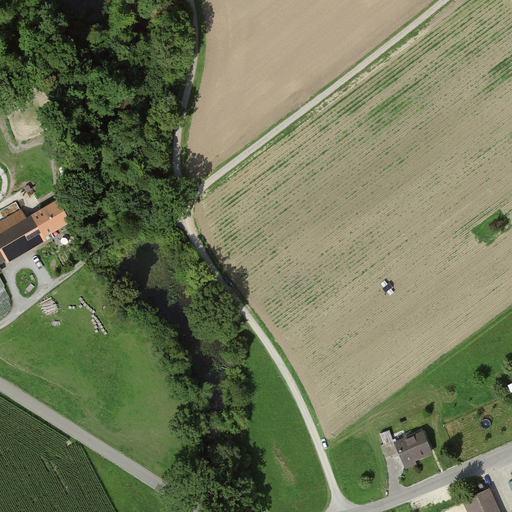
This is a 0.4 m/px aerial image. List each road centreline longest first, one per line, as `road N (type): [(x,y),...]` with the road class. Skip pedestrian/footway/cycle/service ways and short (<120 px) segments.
road 1 (track): [(344,511),(293,385),(185,220),(180,160),(194,61),(191,0)]
road 2 (track): [(448,0),(209,182),(185,220)]
road 3 (unclassified): [(0,384),(209,511)]
road 4 (track): [(0,326),(123,234),(185,220)]
road 5 (unclassified): [(372,511),(511,452)]
